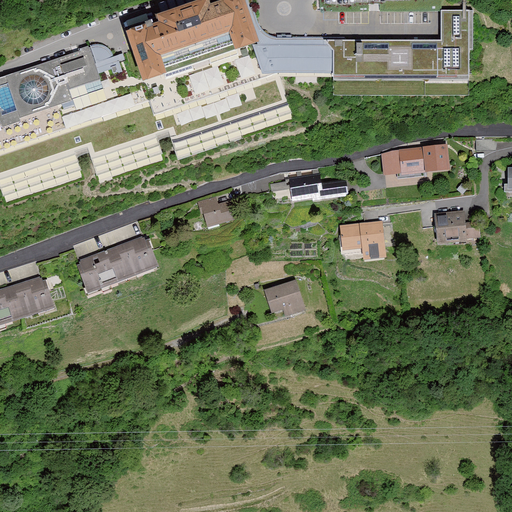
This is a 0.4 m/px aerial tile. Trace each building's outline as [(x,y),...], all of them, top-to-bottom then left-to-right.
[(164,33),(130,45),(149,99),(174,91),(166,68),(237,43),(244,64),(256,60),(267,56),(258,31),(248,3),(214,15),(212,9),(162,27),(164,33)] [(472,14),(442,14),(442,47),(326,47),(324,45),(278,45),(273,44),(269,42),(264,39),(261,31),(258,31),(267,56),(256,60),(266,85),(277,81),(278,83),(334,84),(334,103),(473,103),(472,14)] [(0,181),(9,206),(83,179),(75,155),(90,150),(102,183),(164,161),(156,139),(172,133),(183,162),(292,123),(278,83),(277,81),(266,85),(156,124),(150,109),(68,138),(60,114),(76,108),(73,98),(105,87),(93,54),(0,86),(0,181)] [(423,149),(425,173),(448,171),(446,146),(423,148),(423,149)] [(423,149),(380,153),(383,177),(425,173),(423,149)] [(321,172),(288,177),(292,204),(348,196),(346,180),(323,183),(321,172)] [(272,183),(272,192),(287,191),(287,182),(272,183)] [(221,202),(202,209),(210,233),(238,223),(232,205),(224,208),(221,202)] [(466,211),(437,215),(442,247),(479,241),(477,224),(468,225),(466,211)] [(382,222),(338,227),(341,253),(360,251),(362,262),(386,260),(382,222)] [(149,236),(79,262),(92,297),(162,271),(149,236)] [(0,291),(0,330),(57,309),(45,275),(0,291)] [(297,281),(265,290),(274,320),(305,310),(297,281)]
